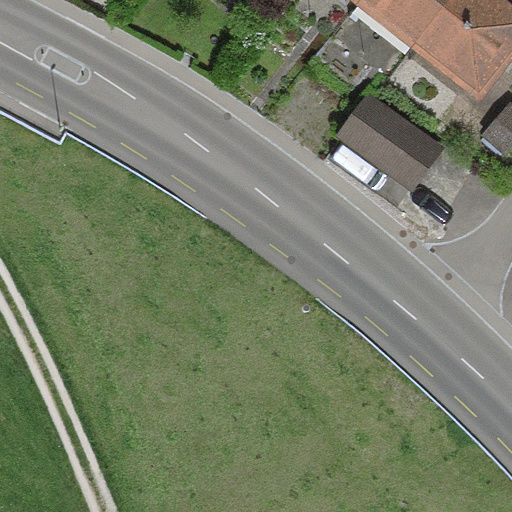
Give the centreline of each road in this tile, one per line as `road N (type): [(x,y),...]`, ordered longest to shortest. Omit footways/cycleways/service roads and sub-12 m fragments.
road 1 (primary): [(0,10),(125,65),(511,369)]
road 2 (track): [(109,511),(0,300)]
